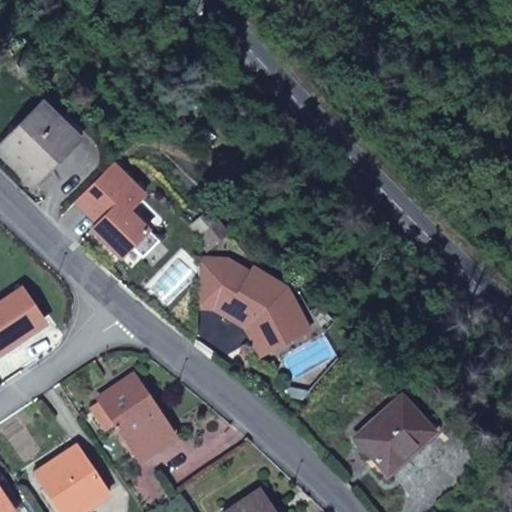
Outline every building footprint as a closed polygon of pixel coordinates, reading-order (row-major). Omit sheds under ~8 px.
[(46,164),(75,135),(44,104),(0,147),(0,151),(34,186),(51,169),(46,164)] [(114,164),(77,203),(99,224),(104,219),(113,227),(102,238),(123,258),(133,247),(144,258),(160,241),(130,211),(146,195),(114,164)] [(204,235),(219,222),(206,217),(195,226),(204,235)] [(113,227),(104,219),(99,224),(94,230),(102,238),(113,227)] [(229,233),(219,222),(204,235),(212,247),(229,233)] [(202,258),(198,306),(215,307),(247,327),(261,335),(283,339),(300,312),(293,299),(276,288),(279,283),(254,268),(251,273),(229,259),(202,258)] [(25,291),(0,307),(0,352),(45,323),(25,291)] [(261,335),(247,327),(262,356),(309,330),(300,312),(283,339),(261,335)] [(177,438),(136,375),(101,399),(102,401),(118,424),(142,461),(177,438)] [(433,430),(403,396),(357,437),(389,473),(409,456),(406,453),(433,430)] [(118,424),(102,401),(92,407),(108,431),(118,424)] [(37,474),(51,495),(58,491),(71,511),(83,511),(110,494),(78,447),(37,474)] [(0,511),(14,511),(0,489),(0,511)] [(71,511),(58,491),(51,495),(62,511),(71,511)] [(275,511),(262,491),(229,511),(275,511)]
